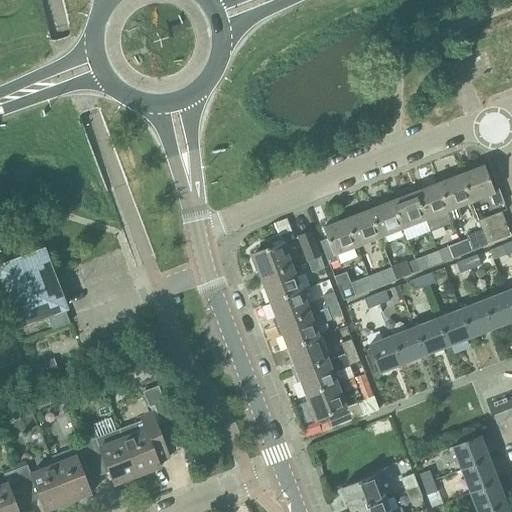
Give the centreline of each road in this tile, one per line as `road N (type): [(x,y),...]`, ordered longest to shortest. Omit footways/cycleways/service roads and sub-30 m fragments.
road 1 (residential): [(196,231),(491,118)]
road 2 (tertiary): [(282,472),(196,231)]
